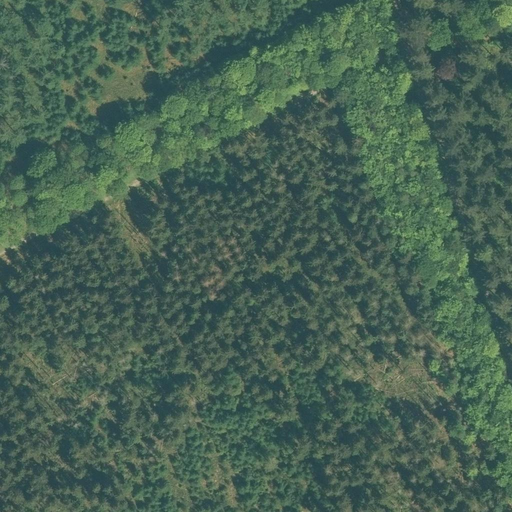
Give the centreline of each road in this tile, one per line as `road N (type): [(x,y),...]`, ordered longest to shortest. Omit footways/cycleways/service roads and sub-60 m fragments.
road 1 (track): [(475,0),(411,33),(402,46),(0,252)]
road 2 (track): [(402,46),(511,380)]
